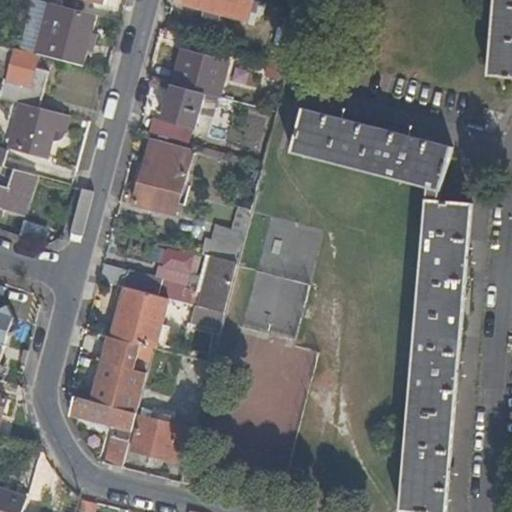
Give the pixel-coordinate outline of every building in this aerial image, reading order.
[(264,7),(265,2),(258,0),(179,0),(179,1),(249,20),(253,4),(264,7)] [(294,0),(292,8),(304,12),(306,0),(294,0)] [(511,0),(496,0),(490,74),(511,76),(511,0)] [(98,15),(79,9),(63,5),(56,3),(53,3),(47,26),(40,53),(85,65),(98,15)] [(32,51),(40,53),(47,26),(39,24),(32,51)] [(0,75),(6,78),(0,97),(27,104),(41,107),(51,72),(36,67),(40,53),(32,51),(0,42),(0,56),(1,57),(0,61),(0,75)] [(184,49),(174,84),(207,93),(221,97),(230,61),(184,49)] [(198,127),(207,93),(174,84),(165,118),(198,127)] [(271,92),(267,109),(278,112),(282,95),(271,92)] [(69,122),(70,115),(41,107),(27,104),(16,148),(49,156),(54,140),(62,138),(64,136),(69,122)] [(440,200),(453,147),(305,109),(293,152),(428,187),(412,388),(402,509),(433,511),(446,511),(473,203),(440,200)] [(176,214),(194,151),(152,139),(135,203),(176,214)] [(9,148),(0,145),(0,165),(5,167),(9,148)] [(0,206),(25,215),(37,175),(16,170),(5,167),(0,165),(0,206)] [(209,238),(205,254),(214,256),(239,262),(253,209),(246,207),(240,230),(219,225),(216,239),(209,238)] [(23,234),(41,239),(44,225),(26,220),(23,234)] [(212,294),(208,307),(226,312),(239,262),(214,256),(205,292),(212,294)] [(132,270),(127,286),(161,295),(166,278),(132,270)] [(157,348),(171,298),(161,295),(127,286),(126,286),(114,337),(155,348),(157,348)] [(193,320),(222,327),(226,312),(208,307),(196,304),(193,320)] [(0,355),(3,357),(18,311),(0,305),(0,355)] [(111,336),(94,400),(138,411),(147,374),(155,348),(114,337),(111,336)] [(0,413),(3,414),(9,397),(0,394),(0,413)] [(112,435),(105,462),(123,467),(138,411),(94,400),(77,395),(73,413),(103,421),(109,422),(119,425),(117,436),(112,435)] [(133,448),(186,462),(195,428),(142,415),(133,448)] [(46,495),(54,467),(53,466),(43,447),(31,491),(39,493),(34,507),(41,510),(40,511),(72,511),(75,504),(46,495)] [(297,495),(303,469),(289,466),(283,492),(297,495)] [(23,511),(29,495),(0,485),(0,511),(23,511)]
